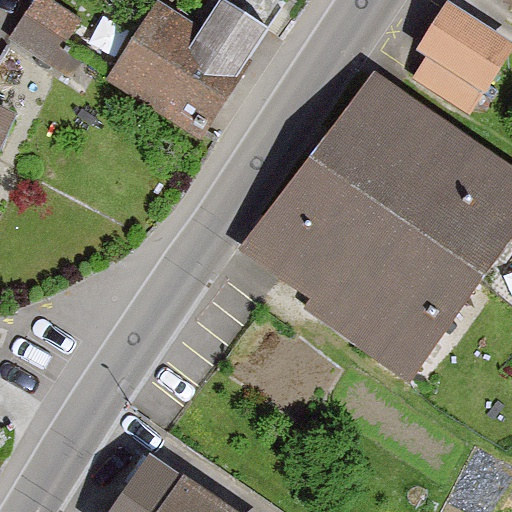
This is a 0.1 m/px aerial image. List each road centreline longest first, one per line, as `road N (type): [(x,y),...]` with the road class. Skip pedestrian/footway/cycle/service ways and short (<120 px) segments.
road 1 (tertiary): [(360,0),(113,368)]
road 2 (tertiary): [(113,368),(33,511)]
